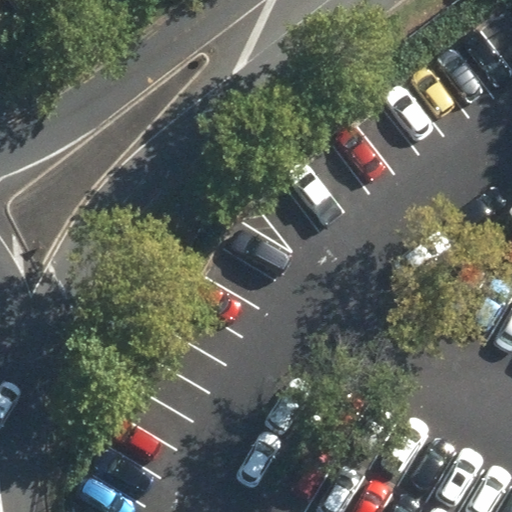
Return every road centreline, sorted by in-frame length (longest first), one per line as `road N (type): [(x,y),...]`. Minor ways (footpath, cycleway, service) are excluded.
road 1 (residential): [(194,59),(127,179),(0,373)]
road 2 (residential): [(0,163),(63,141),(194,59)]
